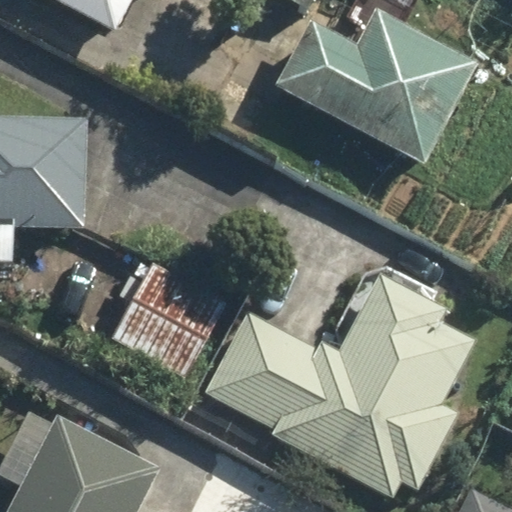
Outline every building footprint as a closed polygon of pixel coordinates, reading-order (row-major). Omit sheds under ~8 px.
[(20,0),(110,49),(137,0),(148,0),(158,5),(160,0),(20,0)] [(326,47),(307,36),(272,97),(417,181),(474,82),(397,38),(415,6),(404,0),(353,0),(348,10),(326,47)] [(278,0),(305,14),(312,0),(278,0)] [(0,270),(3,271),(4,243),(78,245),(80,135),(0,133),(0,270)] [(246,321),(200,405),(267,443),(263,450),(375,511),(385,511),(393,498),(409,507),(451,430),(433,420),(468,357),(437,340),(449,317),(363,269),(314,359),(246,321)] [(145,277),(106,347),(180,387),(218,316),(145,277)] [(134,511),(150,481),(47,430),(5,511),(134,511)] [(484,511),(465,502),(459,511),(484,511)]
